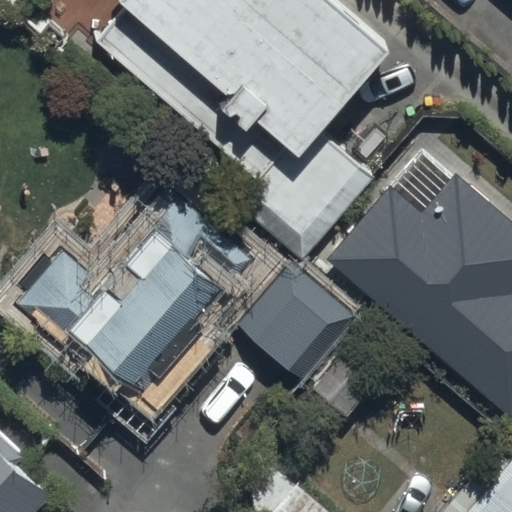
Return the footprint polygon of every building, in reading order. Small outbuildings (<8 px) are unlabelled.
[(375,45),(322,0),(107,0),(110,2),(87,30),(247,166),(225,193),(297,254),(371,167),(313,118),(375,45)] [(383,168),(319,241),(504,399),(511,388),(511,277),(509,275),(511,272),(511,212),(449,158),(446,162),(418,138),(389,173),(383,168)] [(245,242),(159,168),(110,224),(83,201),(0,298),(0,305),(141,425),(170,392),(152,377),(170,356),(186,369),(225,324),(196,299),(245,242)] [(282,247),(234,309),(278,345),(328,283),(282,247)] [(486,435),(421,511),(511,511),(511,447),(501,438),(496,444),(486,435)] [(0,511),(35,511),(53,492),(0,443),(0,511)] [(343,511),(291,466),(252,511),(253,511),(343,511)]
